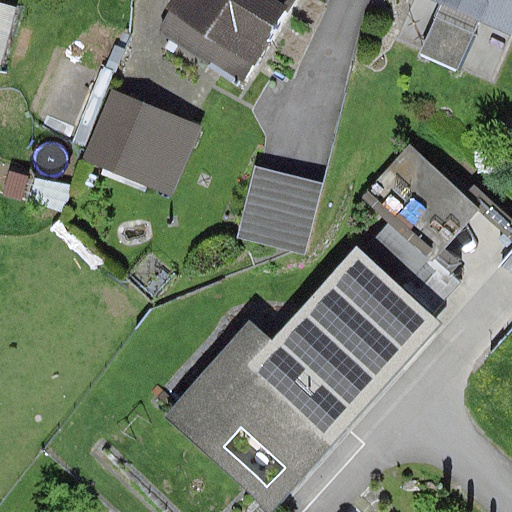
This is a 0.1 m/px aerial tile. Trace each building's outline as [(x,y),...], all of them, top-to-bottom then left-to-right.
[(168,0),(163,11),(170,16),(158,33),(209,66),(213,59),(244,79),(295,0),(168,0)] [(511,0),(434,0),(511,34),(511,0)] [(0,4),(0,67),(1,68),(16,9),(0,4)] [(201,126),(110,91),(83,161),(174,196),(201,126)] [(409,146),(362,197),(431,261),(459,230),(478,210),(409,146)] [(292,177),(257,169),(240,239),(306,255),(323,185),(292,177)] [(511,221),(499,210),(489,221),(511,241),(511,252),(502,265),(511,274),(511,221)] [(277,343),(249,318),(165,413),(278,511),(279,511),(447,323),(361,247),(277,343)]
